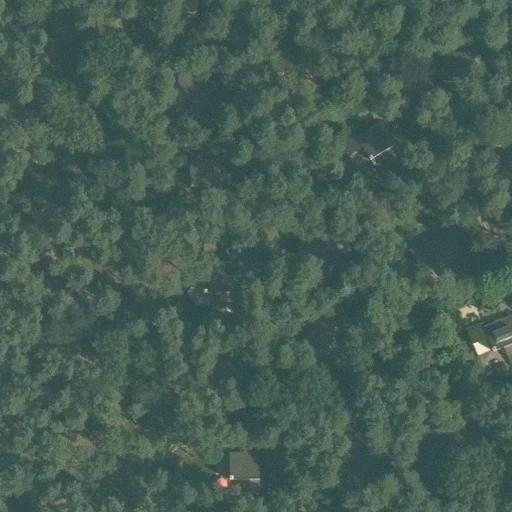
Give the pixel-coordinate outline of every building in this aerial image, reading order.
[(196,22),(195,0),(165,0),(166,13),(178,13),(178,22),(196,22)] [(306,66),(310,48),(276,40),(269,69),(295,75),(297,64),(306,66)] [(481,71),(483,54),(447,50),(444,80),(470,83),(471,70),(481,71)] [(208,109),(208,74),(178,75),(178,101),(190,101),(190,110),(208,109)] [(384,160),(400,151),(382,121),(356,137),(370,159),(380,153),(384,160)] [(220,194),(219,159),(190,160),(190,186),(202,186),(202,195),(220,194)] [(334,251),(338,233),(304,226),(298,255),(323,260),(325,249),(334,251)] [(457,270),(473,261),(454,231),(429,247),(443,269),(452,263),(457,270)] [(234,300),(232,265),(202,266),(204,292),(215,292),(216,301),(234,300)] [(344,343),(347,325),(310,317),(304,347),(333,352),(335,341),(344,343)] [(511,355),(511,317),(486,328),(496,352),(506,348),(510,356),(511,355)] [(250,391),(246,356),(216,360),(219,385),(231,384),(232,393),(250,391)] [(485,462),(476,428),(447,436),(454,461),(465,458),(467,467),(485,462)] [(373,463),(361,430),(333,441),(342,465),(353,461),(356,470),(373,463)] [(260,490),(259,455),(230,456),(230,481),(242,481),(242,490),(260,490)]
